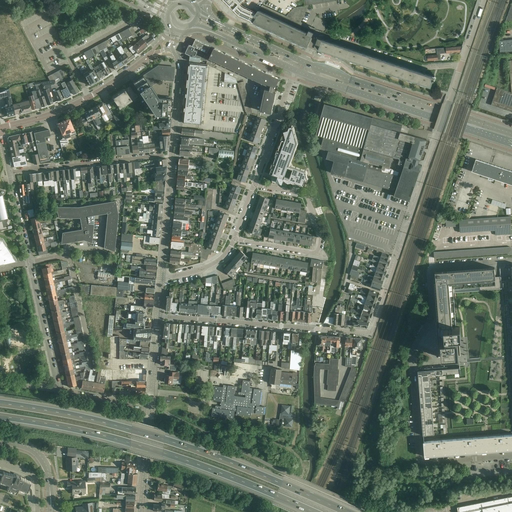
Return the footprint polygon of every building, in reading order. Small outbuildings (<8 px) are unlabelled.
[(223,0),(238,15),(251,21),(253,17),(254,15),(255,13),(242,7),(243,7),(240,4),(243,0),(223,0)] [(301,22),(308,6),(307,6),(304,6),(294,8),(286,16),(262,5),(261,7),(314,31),(315,29),(301,22)] [(4,20),(12,16),(10,10),(1,13),(4,20)] [(255,18),(253,17),(250,22),(306,48),(313,32),(307,30),(305,34),(258,12),(255,18)] [(138,27),(143,20),(143,19),(140,17),(139,17),(134,23),(134,24),(137,27),(138,27)] [(137,36),(131,27),(128,29),(132,36),(134,38),(137,36)] [(132,36),(128,29),(123,31),(127,38),(132,36)] [(127,38),(123,31),(119,34),(123,41),(127,39),(127,38)] [(123,41),(119,34),(114,36),(118,41),(119,43),(123,41)] [(148,45),(155,39),(152,36),(150,37),(148,35),(147,36),(146,35),(142,39),(148,45)] [(19,38),(0,46),(0,89),(13,84),(16,81),(21,80),(24,77),(23,73),(19,69),(22,66),(25,63),(29,59),(28,57),(27,55),(29,55),(26,46),(23,47),(23,46),(20,44),(19,41),(19,38)] [(321,41),(322,39),(317,38),(314,48),(318,49),(318,50),(430,88),(432,81),(433,82),(434,78),(321,41)] [(108,39),(105,41),(108,47),(109,49),(113,47),(108,39)] [(148,45),(142,39),(138,42),(143,50),(148,45)] [(196,39),(192,46),(208,53),(211,47),(196,39)] [(511,51),(511,39),(499,41),(500,52),(509,52),(511,51)] [(124,65),(130,60),(123,50),(123,49),(119,43),(118,41),(114,44),(118,51),(116,52),(118,55),(124,65)] [(138,54),(143,50),(138,42),(133,46),(138,54)] [(137,55),(138,54),(133,46),(131,44),(127,47),(129,50),(130,49),(132,53),(131,53),(134,57),(137,55)] [(201,50),(192,46),(189,45),(185,53),(190,56),(197,57),(201,50)] [(105,52),(107,51),(107,50),(109,49),(108,47),(105,48),(102,50),(100,51),(100,52),(105,61),(109,59),(105,52)] [(134,57),(131,53),(130,52),(129,53),(125,47),(123,49),(123,50),(130,60),(134,57)] [(216,63),(209,59),(210,57),(214,48),(211,47),(208,53),(201,50),(197,57),(207,58),(207,61),(206,65),(208,65),(215,66),(216,63)] [(280,79),(214,48),(210,57),(270,86),(276,88),(280,79)] [(119,68),(116,62),(117,61),(114,57),(112,54),(109,55),(111,58),(110,59),(112,62),(111,62),(115,70),(119,68)] [(124,65),(118,55),(114,57),(117,61),(116,62),(119,68),(124,65)] [(100,80),(93,69),(88,60),(86,61),(92,71),(88,73),(88,72),(83,74),(90,86),(100,80)] [(206,65),(189,62),(183,123),(202,125),(208,65),(206,65)] [(102,63),(99,65),(106,76),(110,74),(105,65),(103,66),(102,63)] [(93,69),(100,80),(105,77),(100,68),(99,66),(93,69)] [(157,96),(150,86),(160,79),(173,81),(174,69),(157,67),(144,76),(134,83),(154,116),(166,117),(166,111),(172,112),(173,99),(172,99),(172,97),(157,96)] [(63,78),(62,77),(59,71),(52,74),(56,80),(59,79),(60,80),(63,78)] [(237,79),(225,73),(224,82),(237,83),(237,79)] [(71,95),(63,78),(60,80),(64,89),(61,90),(65,98),(71,95)] [(72,80),(67,83),(69,87),(73,95),(79,92),(72,80)] [(48,88),(52,88),(50,81),(41,83),(41,85),(48,105),(53,103),(48,88)] [(271,114),(276,93),(277,89),(276,88),(270,86),(270,87),(269,91),(266,91),(261,111),(271,114)] [(64,99),(58,87),(55,87),(57,91),(54,92),(58,101),(64,99)] [(124,91),(124,89),(112,97),(113,99),(109,102),(112,106),(116,103),(120,109),(131,101),(137,97),(135,94),(135,95),(131,89),(130,87),(124,91)] [(511,93),(497,88),(493,100),(511,106),(511,93)] [(15,115),(13,105),(11,97),(9,90),(5,91),(4,90),(0,91),(0,99),(6,98),(7,103),(5,103),(6,108),(7,116),(15,115)] [(47,106),(44,96),(41,97),(39,90),(37,91),(42,107),(47,106)] [(41,107),(39,98),(38,98),(36,91),(35,91),(32,92),(37,109),(41,107)] [(30,93),(31,96),(29,97),(32,110),(37,109),(32,92),(30,93)] [(511,112),(511,106),(493,100),(491,105),(511,112)] [(15,115),(31,110),(29,101),(13,105),(15,115)] [(103,104),(102,103),(96,107),(101,115),(105,122),(108,120),(106,116),(111,114),(109,111),(105,103),(103,104)] [(420,172),(422,165),(418,164),(420,160),(421,161),(427,140),(400,132),(401,129),(402,126),(373,118),(373,117),(342,108),(325,104),(323,108),(316,135),(324,138),(320,149),(328,151),(326,159),(330,160),(334,161),(331,173),(338,175),(348,178),(365,183),(382,188),(395,191),(394,198),(399,200),(404,201),(410,203),(410,201),(419,172),(420,172)] [(101,115),(96,107),(90,110),(99,124),(101,123),(97,116),(101,115)] [(99,124),(90,110),(84,113),(79,116),(83,124),(88,121),(89,122),(90,122),(91,122),(91,121),(91,120),(92,119),(93,122),(93,121),(95,125),(96,125),(98,130),(101,128),(99,124)] [(257,117),(255,123),(264,126),(266,120),(257,117)] [(71,126),(69,120),(58,124),(62,134),(61,135),(63,139),(60,140),(61,147),(64,145),(65,147),(68,146),(67,143),(68,143),(66,138),(70,137),(70,136),(74,134),(73,130),(72,128),(73,128),(72,126),(71,126)] [(170,128),(171,120),(162,121),(162,123),(158,124),(159,126),(152,126),(152,123),(144,124),(144,128),(145,131),(149,131),(151,130),(155,130),(170,128)] [(262,132),(264,126),(255,123),(253,128),(262,132)] [(270,174),(272,175),(274,175),(273,177),(275,181),(282,184),(284,180),(303,187),(305,180),(308,179),(306,172),(289,166),(298,144),(292,126),(288,127),(287,127),(270,174)] [(260,138),(262,132),(253,128),(251,134),(260,138)] [(49,129),(36,132),(34,133),(40,162),(49,160),(44,137),(50,136),(49,129)] [(32,132),(27,133),(29,143),(32,142),(33,147),(36,147),(32,132)] [(28,143),(26,133),(20,134),(21,140),(22,144),(23,146),(23,149),(24,152),(27,151),(26,146),(28,146),(27,143),(28,143)] [(21,140),(20,134),(9,137),(8,139),(10,146),(17,144),(16,141),(19,140),(21,140)] [(258,144),(260,138),(251,134),(248,140),(258,144)] [(169,141),(169,135),(162,136),(156,137),(157,141),(159,141),(160,146),(158,146),(158,145),(156,145),(155,141),(154,142),(155,151),(168,150),(168,144),(169,144),(169,141)] [(477,145),(479,141),(465,136),(464,140),(477,145)] [(204,145),(205,139),(182,137),(181,144),(189,145),(194,145),(195,145),(195,144),(204,145)] [(128,140),(115,141),(117,155),(118,155),(130,154),(128,140)] [(95,143),(90,145),(92,153),(98,151),(95,143)] [(249,144),(247,150),(256,154),(258,147),(249,144)] [(24,152),(23,149),(11,152),(12,157),(20,156),(19,153),(24,152)] [(254,159),(256,154),(247,150),(245,156),(254,159)] [(235,153),(220,151),(219,159),(234,161),(235,153)] [(252,165),(254,159),(245,156),(243,162),(252,165)] [(166,166),(166,165),(166,159),(154,160),(155,164),(151,165),(151,168),(158,167),(166,166)] [(511,171),(476,159),(472,171),(511,184),(511,171)] [(250,171),(252,165),(243,162),(241,168),(250,171)] [(158,167),(151,168),(150,168),(151,170),(156,169),(156,173),(154,173),(155,174),(166,173),(166,166),(158,167)] [(248,177),(250,171),(241,168),(238,174),(248,177)] [(70,170),(71,180),(72,189),(75,189),(74,179),(80,179),(79,169),(70,170)] [(54,187),(53,171),(48,172),(49,181),(43,182),(44,185),(46,185),(47,186),(48,186),(49,185),(51,185),(51,187),(54,187)] [(246,183),(248,177),(238,174),(236,179),(233,178),(232,181),(232,180),(232,181),(240,184),(241,181),(246,183)] [(193,183),(191,183),(178,181),(177,189),(185,190),(185,186),(193,187),(193,183)] [(239,194),(241,189),(242,188),(239,187),(240,184),(232,181),(230,184),(232,185),(230,191),(239,194)] [(2,196),(1,196),(1,195),(3,195),(4,194),(5,194),(5,193),(5,192),(5,191),(4,190),(3,189),(0,188),(0,230),(11,228),(12,228),(12,227),(12,226),(11,226),(10,226),(8,226),(8,225),(9,225),(9,224),(10,221),(8,220),(2,196)] [(237,200),(239,194),(230,191),(228,197),(237,200)] [(267,205),(270,199),(261,196),(258,202),(267,205)] [(235,206),(237,200),(228,197),(226,202),(235,206)] [(115,252),(115,248),(118,215),(116,201),(79,207),(56,207),(58,218),(80,218),(82,230),(62,233),(61,244),(84,240),(90,243),(92,243),(95,216),(107,214),(104,248),(115,252)] [(233,211),(234,208),(235,206),(226,202),(224,208),(233,211)] [(265,211),(267,205),(258,202),(256,208),(265,211)] [(301,203),(295,202),(293,212),(299,213),(300,213),(300,210),(301,203)] [(504,212),(505,207),(492,202),(490,207),(504,212)] [(263,217),(265,211),(256,208),(254,214),(263,217)] [(220,212),(218,218),(227,221),(229,215),(220,212)] [(261,223),(263,217),(254,214),(252,220),(261,223)] [(511,234),(510,217),(505,217),(486,219),(469,220),(446,221),(446,226),(446,227),(459,226),(460,233),(495,230),(495,234),(503,233),(503,232),(505,232),(505,235),(511,234)] [(225,227),(227,221),(218,218),(215,224),(225,227)] [(174,219),(173,229),(185,231),(186,223),(189,224),(189,220),(179,219),(174,219)] [(47,227),(46,224),(50,223),(50,220),(32,225),(33,230),(41,229),(41,228),(47,227)] [(259,229),(261,223),(252,220),(250,225),(259,229)] [(223,233),(225,227),(215,224),(213,230),(223,233)] [(257,235),(259,229),(250,225),(248,231),(257,235)] [(221,239),(223,233),(213,230),(211,236),(221,239)] [(49,235),(48,232),(34,236),(36,241),(44,239),(43,236),(49,235)] [(131,251),(133,235),(122,234),(120,250),(131,251)] [(316,244),(317,237),(313,236),(307,235),(305,245),(312,246),(312,243),(316,244)] [(218,245),(221,239),(211,236),(209,241),(218,245)] [(0,263),(2,263),(3,264),(16,261),(16,260),(14,261),(11,256),(13,255),(6,245),(5,245),(2,241),(0,240),(0,263)] [(216,251),(218,245),(209,241),(207,247),(215,250),(216,251)] [(57,246),(56,242),(54,242),(37,246),(38,252),(39,255),(48,253),(47,249),(46,249),(45,247),(47,246),(51,245),(51,247),(57,246)] [(201,252),(202,248),(202,245),(193,243),(192,243),(192,247),(189,247),(189,252),(201,253),(201,252)] [(511,255),(511,248),(511,247),(434,253),(434,255),(434,258),(446,258),(507,254),(508,255),(511,255)] [(241,251),(237,256),(244,262),(248,258),(241,251)] [(390,261),(392,256),(377,251),(376,253),(381,255),(380,257),(390,261)] [(157,266),(158,259),(145,258),(146,257),(142,257),(142,255),(137,254),(136,256),(127,255),(127,262),(132,263),(142,264),(157,266)] [(390,261),(380,257),(372,255),(371,257),(380,260),(379,263),(388,266),(389,266),(390,261)] [(244,262),(237,256),(232,260),(240,267),(244,262)] [(322,269),(323,261),(311,259),(310,267),(313,267),(312,282),(316,283),(316,284),(320,284),(320,283),(321,283),(322,269)] [(240,267),(232,260),(228,265),(236,272),(240,267)] [(387,271),(388,266),(379,263),(371,260),(370,261),(374,262),(372,266),(387,271)] [(42,269),(43,273),(43,274),(57,272),(57,271),(54,272),(54,271),(54,272),(52,263),(46,265),(46,267),(45,268),(42,269)] [(387,271),(372,266),(367,264),(366,266),(371,268),(370,271),(375,272),(385,276),(387,271)] [(236,272),(228,265),(224,270),(231,276),(236,272)] [(501,290),(500,277),(495,277),(495,268),(487,268),(487,267),(452,270),(454,293),(501,290)] [(384,281),(385,276),(375,272),(370,271),(362,268),(361,270),(368,272),(374,275),(374,277),(384,281)] [(63,270),(57,272),(43,274),(44,280),(52,278),(52,276),(58,274),(63,273),(63,270)] [(456,327),(454,293),(452,270),(447,270),(448,271),(436,272),(435,272),(436,282),(435,282),(439,334),(440,334),(440,343),(442,358),(459,357),(457,341),(457,338),(461,338),(460,327),(456,327)] [(53,281),(52,278),(44,280),(46,285),(59,282),(71,280),(70,276),(64,278),(64,279),(53,281)] [(382,286),(384,281),(374,277),(368,276),(367,281),(382,286)] [(129,277),(129,282),(134,283),(155,285),(156,279),(140,278),(129,277)] [(382,286),(367,281),(359,278),(358,280),(371,285),(371,286),(366,284),(365,286),(380,291),(382,286)] [(60,285),(59,282),(46,285),(47,291),(57,288),(58,288),(57,285),(60,285)] [(117,282),(117,290),(123,291),(128,291),(129,283),(117,282)] [(115,297),(116,287),(80,284),(82,294),(115,297)] [(65,292),(73,290),(72,287),(64,289),(64,290),(58,291),(57,288),(47,291),(48,296),(65,292)] [(172,311),(173,303),(174,289),(171,289),(170,296),(167,296),(166,310),(167,311),(172,311)] [(378,298),(379,293),(369,290),(369,292),(361,289),(360,292),(368,295),(378,298)] [(57,299),(56,297),(62,296),(62,295),(65,295),(65,292),(48,296),(49,301),(57,299)] [(376,303),(378,298),(368,295),(367,297),(362,296),(358,295),(358,297),(362,298),(376,303)] [(376,303),(362,298),(362,301),(358,300),(354,298),(354,299),(353,301),(364,305),(374,308),(376,303)] [(196,313),(197,301),(189,301),(189,304),(188,313),(196,313)] [(188,313),(189,304),(180,303),(180,312),(188,313)] [(64,309),(63,304),(51,307),(52,312),(62,310),(64,309)] [(373,313),(374,308),(364,305),(363,307),(354,304),(354,307),(358,308),(373,313)] [(373,313),(358,308),(357,310),(351,308),(350,311),(361,314),(371,318),(373,313)] [(62,312),(62,310),(52,312),(53,317),(53,318),(56,317),(56,316),(64,314),(64,315),(67,314),(66,312),(63,313),(63,312),(62,312)] [(67,317),(67,314),(64,315),(64,314),(56,316),(56,317),(53,318),(54,323),(65,320),(64,317),(67,317)] [(369,323),(371,318),(361,314),(360,317),(355,315),(352,314),(351,317),(354,317),(369,323)] [(368,327),(369,323),(354,317),(353,321),(353,326),(366,327),(367,327),(368,327)] [(69,327),(69,325),(55,328),(57,333),(64,332),(63,329),(69,327)] [(215,327),(209,326),(207,347),(210,348),(211,336),(214,336),(215,327)] [(221,336),(222,327),(216,327),(214,349),(217,349),(218,335),(221,336)] [(150,341),(151,329),(134,330),(133,337),(134,337),(133,340),(150,341)] [(244,339),(243,343),(245,343),(246,343),(250,344),(251,340),(251,338),(252,330),(246,329),(245,338),(246,338),(245,339),(244,339)] [(71,336),(70,330),(64,332),(57,333),(58,339),(71,336)] [(290,340),(290,333),(291,333),(284,332),(283,344),(288,344),(288,349),(290,349),(291,340),(290,340)] [(69,339),(77,337),(77,335),(71,336),(58,339),(58,340),(59,344),(67,343),(70,342),(69,339)] [(119,351),(119,345),(119,339),(119,336),(112,337),(110,337),(110,359),(119,359),(119,351)] [(340,343),(340,337),(332,336),(332,343),(331,343),(330,353),(336,353),(336,348),(336,347),(340,347),(340,346),(341,346),(341,343),(340,343)] [(361,344),(362,339),(354,338),(353,350),(353,353),(352,365),(356,365),(357,348),(361,349),(361,347),(362,347),(362,344),(361,344)] [(60,350),(84,344),(83,341),(77,342),(77,344),(71,345),(70,342),(67,343),(59,344),(60,350)] [(85,350),(84,348),(84,344),(60,350),(60,351),(61,355),(72,353),(72,350),(78,348),(79,349),(79,351),(85,350)] [(63,360),(86,355),(85,352),(79,353),(79,354),(73,356),(72,353),(61,355),(63,360)] [(302,353),(295,352),(291,352),(290,363),(290,369),(300,370),(302,353)] [(82,360),(82,362),(87,361),(86,355),(63,360),(64,366),(75,363),(74,360),(80,359),(81,360),(82,360)] [(170,366),(170,369),(176,370),(176,366),(174,366),(175,363),(170,363),(171,356),(161,356),(161,365),(170,366)] [(89,368),(88,365),(87,362),(82,363),(82,365),(76,366),(75,363),(64,366),(65,371),(85,366),(85,367),(89,368)] [(75,371),(85,369),(85,367),(85,366),(65,371),(66,376),(74,374),(76,374),(75,371)] [(439,375),(439,368),(431,369),(431,370),(418,371),(418,376),(430,375),(432,375),(431,373),(436,373),(436,375),(439,375)] [(97,391),(100,376),(101,370),(96,369),(95,372),(98,372),(96,383),(94,383),(92,390),(97,391)] [(281,370),(272,369),(270,383),(280,384),(292,385),(296,386),(295,388),(298,389),(299,383),(296,382),(297,373),(293,372),(293,374),(281,372),(281,370)] [(84,372),(80,373),(81,376),(78,377),(75,377),(74,374),(66,376),(67,382),(83,378),(84,372)] [(166,375),(165,383),(173,383),(173,379),(179,380),(180,373),(170,372),(170,376),(166,375)] [(103,392),(105,381),(106,377),(100,376),(97,391),(103,392)] [(79,388),(81,388),(83,378),(67,382),(69,387),(72,386),(72,387),(73,386),(76,385),(76,383),(79,383),(79,388)] [(261,407),(263,390),(250,388),(251,381),(243,380),(242,393),(244,393),(243,395),(246,395),(246,398),(234,396),(235,386),(228,386),(226,386),(226,384),(224,384),(223,387),(214,386),(212,401),(222,402),(221,406),(216,406),(217,406),(217,408),(213,408),(212,417),(234,420),(234,414),(236,414),(236,415),(251,417),(251,413),(265,415),(266,407),(261,407)] [(282,405),(281,413),(282,414),(281,419),(285,420),(284,426),(292,427),(293,419),(292,419),(294,406),(282,405)] [(511,434),(486,437),(487,452),(511,450),(511,434)] [(487,452),(486,437),(455,439),(456,454),(487,452)] [(456,454),(455,439),(423,442),(425,457),(456,454)] [(68,448),(67,456),(77,457),(78,449),(68,448)] [(77,466),(77,458),(66,458),(67,471),(69,471),(69,472),(71,471),(76,470),(76,466),(77,466)] [(135,474),(136,464),(122,463),(121,470),(126,470),(126,474),(135,474)] [(3,472),(0,471),(0,487),(25,497),(27,489),(30,482),(31,482),(29,481),(28,481),(29,479),(6,471),(5,473),(5,472),(3,472)] [(110,483),(106,483),(107,473),(101,473),(101,477),(100,481),(100,487),(110,487),(110,483)] [(85,481),(67,482),(68,488),(73,487),(73,494),(79,494),(79,495),(84,495),(84,487),(85,487),(85,481)] [(171,489),(172,486),(158,484),(157,490),(163,491),(163,493),(170,494),(171,489)] [(511,511),(511,496),(508,498),(508,497),(457,507),(458,511),(511,511)] [(83,507),(80,507),(76,508),(76,511),(75,511),(92,511),(92,503),(83,504),(83,507)]
